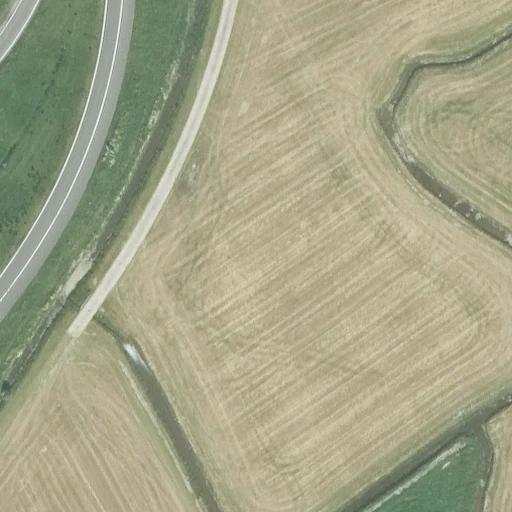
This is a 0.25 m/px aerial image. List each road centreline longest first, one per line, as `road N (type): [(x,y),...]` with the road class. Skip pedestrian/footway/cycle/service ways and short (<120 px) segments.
road 1 (track): [(232,0),(165,188),(72,335)]
road 2 (motorway): [(0,289),(82,147),(114,0)]
